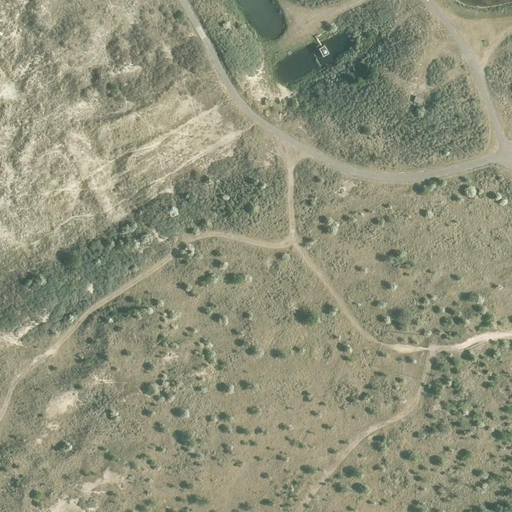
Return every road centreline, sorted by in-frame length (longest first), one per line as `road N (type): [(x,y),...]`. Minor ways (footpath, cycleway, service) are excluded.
road 1 (unknown): [(511,336),(431,349),(380,343),(356,326),(294,241)]
road 2 (track): [(511,155),(423,177),(374,176),(268,127)]
road 3 (track): [(511,163),(450,29)]
